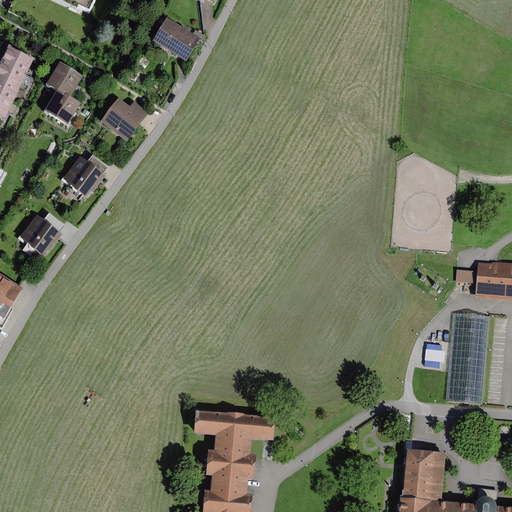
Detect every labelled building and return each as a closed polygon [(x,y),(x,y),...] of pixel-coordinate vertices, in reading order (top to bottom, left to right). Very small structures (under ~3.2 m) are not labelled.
[(58,0),(77,9),(79,5),(89,10),(94,0),(58,0)] [(154,44),(153,44),(186,64),(187,63),(193,54),(200,41),(167,21),(160,34),(154,44)] [(2,65),(27,77),(35,61),(9,49),(2,65)] [(2,65),(0,68),(0,82),(20,92),(27,77),(2,65)] [(83,80),(60,67),(47,88),(57,94),(65,99),(65,97),(71,101),(83,80)] [(0,101),(13,107),(20,92),(0,82),(0,101)] [(57,94),(45,115),(68,128),(81,106),(71,101),(65,97),(65,99),(57,94)] [(134,103),(131,108),(119,99),(101,122),(128,142),(149,114),(134,103)] [(0,101),(0,119),(6,123),(13,107),(0,101)] [(93,158),(88,165),(104,176),(109,169),(93,158)] [(86,201),(92,194),(94,195),(106,178),(104,176),(88,165),(81,159),(64,182),(76,191),(75,193),(86,201)] [(43,260),(48,252),(50,254),(63,237),(37,218),(21,240),(32,249),(31,251),(43,260)] [(476,299),(511,302),(511,267),(479,265),(478,274),(477,286),(476,299)] [(456,285),(477,286),(478,274),(457,272),(456,285)] [(23,293),(0,279),(0,309),(10,315),(23,293)] [(446,403),(485,406),(492,318),(454,315),(446,403)] [(445,368),(445,345),(427,345),(426,368),(445,368)] [(259,456),(252,456),(254,439),(277,441),(278,420),(197,413),(195,434),(217,436),(215,453),(211,453),(209,477),(214,477),(212,493),(208,492),(206,511),(253,511),(255,496),(249,496),(251,480),(257,481),(259,456)] [(511,511),(511,508),(497,508),(496,504),(495,502),(492,499),(489,498),(488,498),(486,498),(483,498),(480,500),(478,503),(477,506),(443,503),(447,453),(408,449),(404,499),(402,511),(511,511)]
